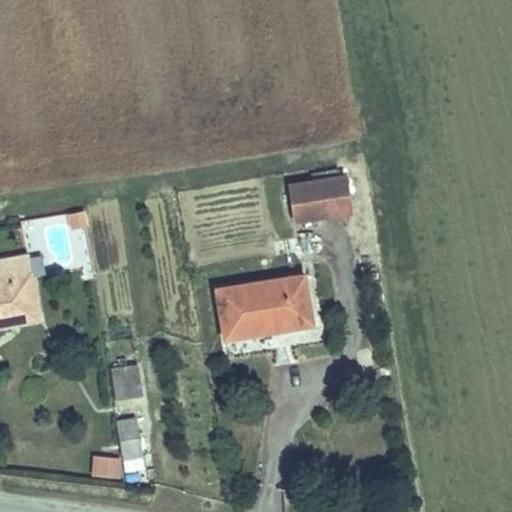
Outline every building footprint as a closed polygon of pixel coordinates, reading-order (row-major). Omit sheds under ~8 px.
[(347,213),(341,178),(287,187),(292,222),(347,213)] [(76,230),(80,267),(91,266),(87,229),(76,230)] [(0,258),(0,273),(32,268),(30,253),(0,258)] [(0,328),(11,327),(8,307),(38,302),(32,268),(0,273),(0,328)] [(303,276),(213,293),(222,341),(312,324),(303,276)] [(8,307),(11,327),(41,322),(38,302),(8,307)] [(120,393),(142,389),(138,369),(116,373),(120,393)] [(122,402),(144,398),(142,389),(120,393),(122,402)] [(141,426),(127,427),(130,446),(144,444),(141,426)] [(92,477),(120,477),(120,456),(92,456),(92,477)]
